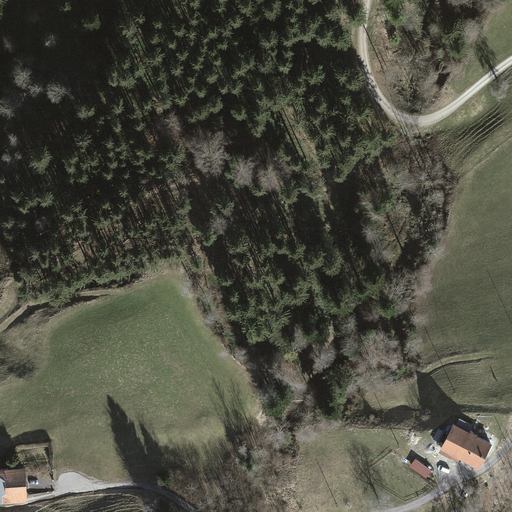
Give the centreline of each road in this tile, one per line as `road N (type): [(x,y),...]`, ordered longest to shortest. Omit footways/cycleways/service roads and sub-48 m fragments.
road 1 (unclassified): [(368,0),(362,55),(373,84),(403,120),(437,115),(511,60)]
road 2 (unclassified): [(511,442),(487,466),(390,511)]
